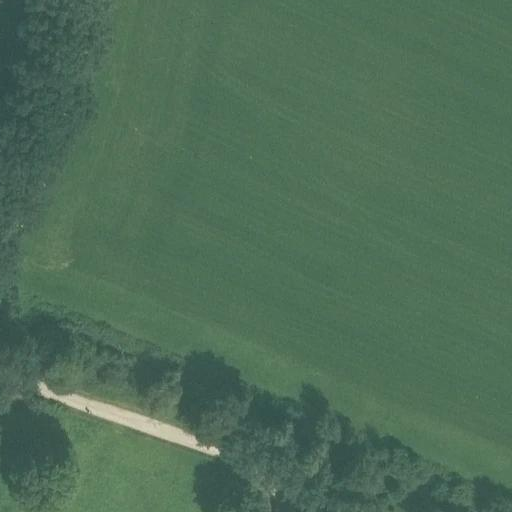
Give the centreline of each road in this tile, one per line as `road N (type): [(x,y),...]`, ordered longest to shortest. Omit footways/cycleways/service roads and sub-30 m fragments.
road 1 (track): [(286,511),(279,482),(252,462),(0,372)]
road 2 (track): [(0,239),(75,80),(91,0)]
